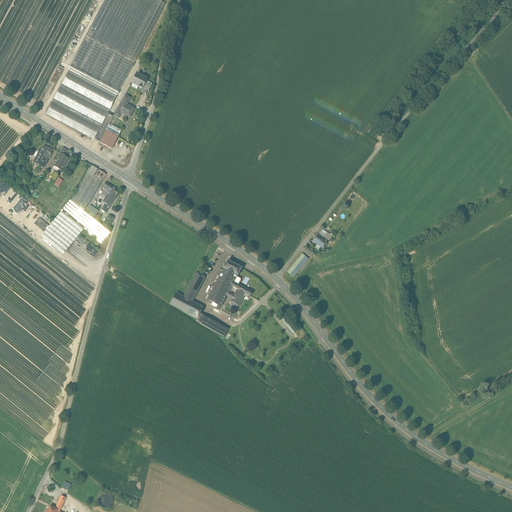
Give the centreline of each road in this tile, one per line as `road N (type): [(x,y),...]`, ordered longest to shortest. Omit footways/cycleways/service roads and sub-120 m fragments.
road 1 (unclassified): [(275,278),(509,0)]
road 2 (unclassified): [(130,179),(57,448),(27,511)]
road 3 (secondary): [(511,487),(402,427),(275,278)]
road 4 (residential): [(177,0),(130,179)]
road 5 (secondary): [(275,278),(130,179)]
road 6 (secondary): [(130,179),(0,96)]
